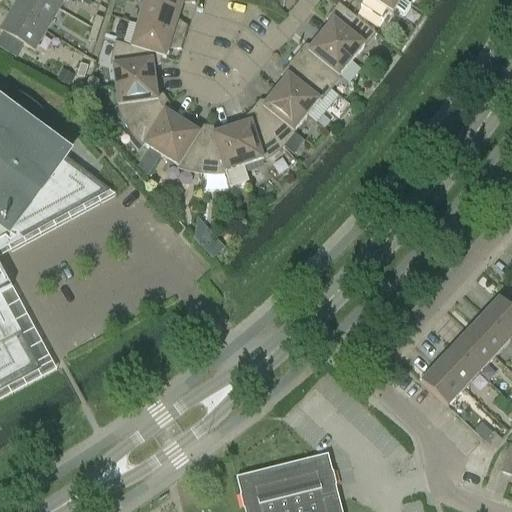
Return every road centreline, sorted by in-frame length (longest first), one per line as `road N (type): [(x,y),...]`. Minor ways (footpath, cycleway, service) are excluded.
road 1 (residential): [(511,227),(379,360),(381,394),(427,438),(443,494),(479,511)]
road 2 (tertiary): [(264,362),(359,277),(511,87)]
road 3 (residential): [(315,0),(247,84),(214,107),(188,90),(210,0)]
road 4 (tertiary): [(63,503),(173,454),(232,407),(264,362)]
road 5 (tertiary): [(264,362),(109,460),(63,503)]
